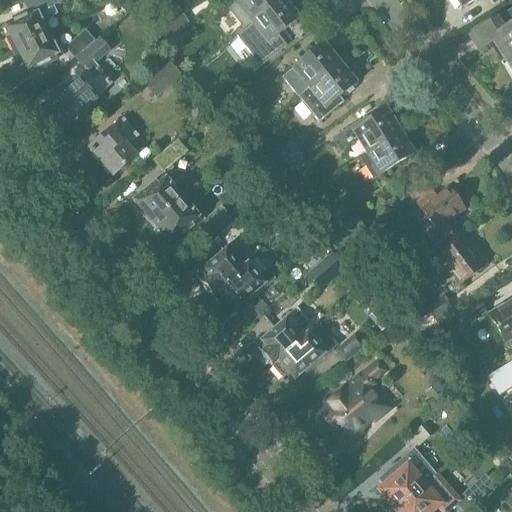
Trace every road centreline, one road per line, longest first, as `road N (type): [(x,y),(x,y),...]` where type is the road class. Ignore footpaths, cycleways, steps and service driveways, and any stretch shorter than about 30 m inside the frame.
road 1 (tertiary): [(0,147),(311,511)]
road 2 (residential): [(511,169),(380,0)]
